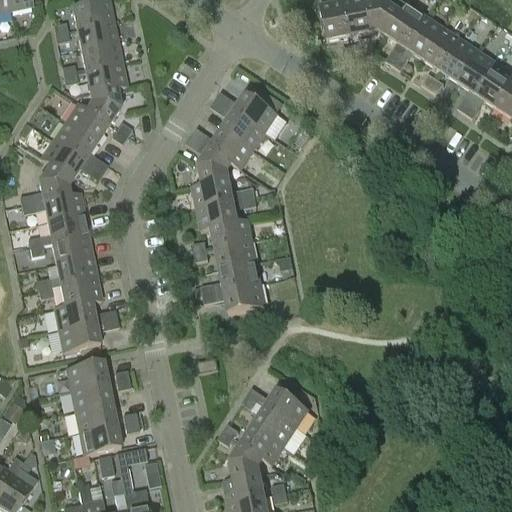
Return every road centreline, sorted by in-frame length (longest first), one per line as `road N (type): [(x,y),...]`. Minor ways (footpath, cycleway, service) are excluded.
road 1 (residential): [(187,511),(129,204),(241,31)]
road 2 (residential): [(511,213),(241,31)]
